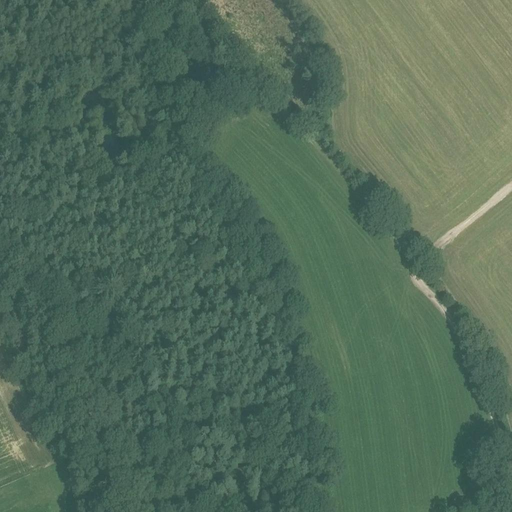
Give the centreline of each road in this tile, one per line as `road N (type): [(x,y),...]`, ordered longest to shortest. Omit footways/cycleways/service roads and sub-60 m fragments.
road 1 (track): [(0,255),(216,427),(286,511)]
road 2 (track): [(340,45),(285,71),(277,105),(415,267)]
road 3 (track): [(277,105),(185,0)]
